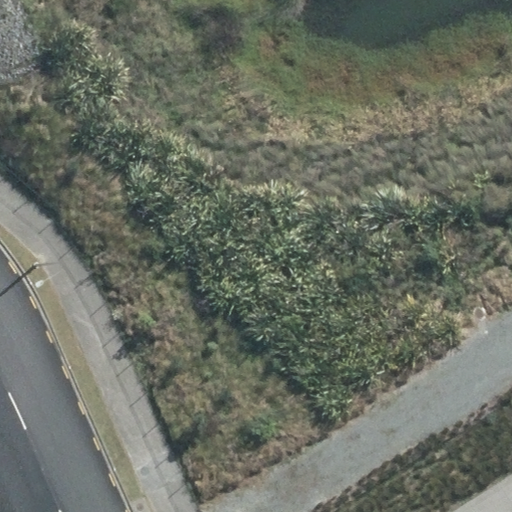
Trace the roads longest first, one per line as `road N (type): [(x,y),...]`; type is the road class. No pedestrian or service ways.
road 1 (track): [(265,511),(511,347)]
road 2 (unclassified): [(61,511),(0,389)]
